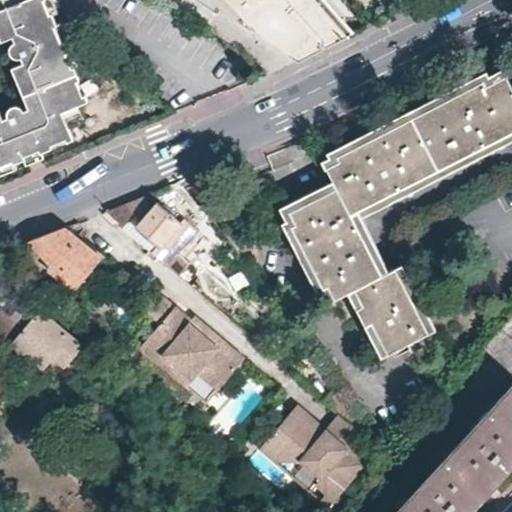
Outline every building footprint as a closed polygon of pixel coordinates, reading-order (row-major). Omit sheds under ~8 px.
[(75,137),(70,124),(64,110),(78,104),(90,99),(88,93),(84,92),(79,80),(81,78),(76,65),(72,64),(68,54),(71,51),(66,40),(59,42),(54,40),(49,42),(46,35),(50,33),(52,27),(59,24),(54,12),(52,13),(46,0),(0,0),(0,39),(12,36),(14,41),(12,46),(11,49),(11,53),(14,55),(19,56),(21,59),(22,61),(11,66),(27,105),(26,107),(23,108),(20,106),(18,105),(15,104),(12,104),(10,106),(7,109),(7,114),(2,116),(0,111),(0,169),(1,170),(0,166),(0,165),(13,160),(15,163),(26,159),(24,151),(26,145),(24,141),(31,138),(34,143),(39,144),(43,151),(54,148),(54,143),(66,138),(68,141),(75,137)] [(300,59),(354,32),(326,0),(228,0),(230,1),(242,11),(238,16),(300,59)] [(66,40),(59,24),(52,27),(50,33),(46,35),(49,42),(54,40),(59,42),(66,40)] [(485,78),(336,152),(339,157),(325,163),(335,184),(289,207),(294,217),(289,219),(302,245),(307,242),(314,258),(309,260),(321,284),(326,281),(333,295),(351,285),(359,301),(353,304),(362,322),(369,319),(384,350),(424,330),(393,265),(379,272),(349,210),(511,129),(511,91),(504,74),(488,83),(485,78)] [(64,110),(70,124),(84,118),(78,104),(64,110)] [(35,155),(43,151),(39,144),(34,143),(31,138),(24,141),(26,145),(24,151),(26,159),(35,155)] [(145,192),(106,209),(122,223),(129,214),(172,254),(198,227),(185,215),(180,220),(158,199),(151,206),(145,192)] [(122,223),(165,262),(172,254),(129,214),(122,223)] [(100,255),(66,224),(30,238),(51,261),(47,267),(72,288),(100,255)] [(178,258),(170,266),(179,275),(187,266),(178,258)] [(52,353),(64,362),(81,342),(27,294),(9,314),(0,305),(0,338),(4,342),(8,338),(39,367),(52,353)] [(244,358),(180,301),(176,305),(193,320),(185,328),(193,335),(198,329),(238,364),(244,358)] [(193,320),(176,305),(169,314),(141,346),(157,359),(161,355),(190,380),(195,373),(216,390),(238,364),(198,329),(193,335),(185,328),(193,320)] [(511,338),(495,323),(478,347),(511,377),(511,338)] [(190,380),(161,355),(157,359),(185,384),(190,380)] [(511,381),(392,511),(463,511),(487,487),(511,459),(511,381)] [(333,383),(320,398),(339,415),(362,435),(366,431),(333,383)] [(326,423),(300,400),(295,406),(314,424),(326,423)] [(326,423),(314,424),(295,406),(262,443),(276,456),(305,458),(325,476),(319,482),(328,489),(321,497),(329,503),(367,460),(352,447),(362,435),(339,415),(329,426),(326,423)] [(325,476),(305,458),(276,456),(321,497),(328,489),(319,482),(325,476)]
